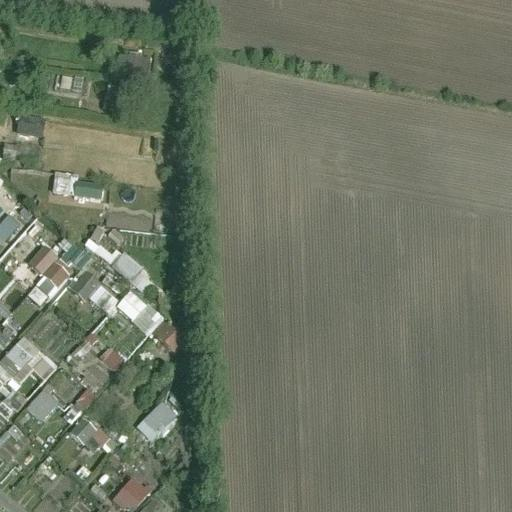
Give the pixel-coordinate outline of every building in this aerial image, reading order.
[(148,77),(149,56),(127,54),(125,75),(148,77)] [(55,196),(103,198),(103,182),(55,180),(55,196)] [(0,207),(9,195),(0,188),(0,207)] [(10,215),(0,226),(0,246),(1,248),(21,224),(10,215)] [(38,285),(44,293),(88,260),(76,244),(58,257),(53,250),(33,265),(44,280),(38,285)] [(143,295),(156,281),(119,248),(107,262),(143,295)] [(94,280),(82,295),(109,317),(122,302),(94,280)] [(149,337),(165,319),(132,292),(117,310),(149,337)] [(0,391),(8,399),(0,406),(13,418),(58,368),(25,337),(0,364),(0,391)] [(101,360),(115,373),(125,362),(111,349),(101,360)] [(87,389),(79,404),(88,409),(96,394),(87,389)] [(44,392),(27,412),(43,425),(59,405),(44,392)] [(153,444),(179,419),(163,403),(137,428),(153,444)] [(80,441),(91,425),(82,419),(71,435),(80,441)] [(94,425),(79,442),(95,456),(110,440),(94,425)] [(12,426),(0,438),(0,454),(6,460),(25,438),(12,426)] [(133,479),(113,502),(124,511),(136,511),(151,495),(133,479)] [(164,511),(154,501),(142,511),(164,511)]
